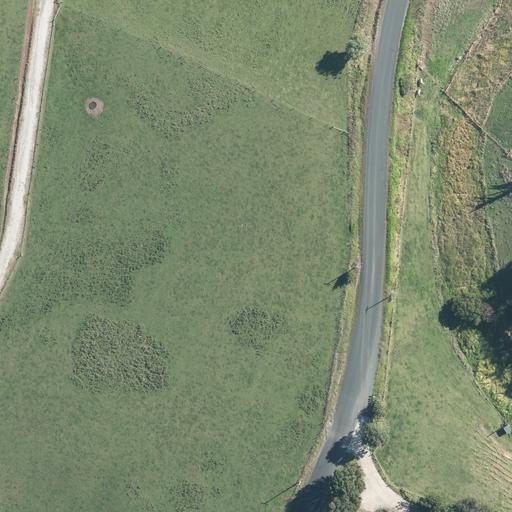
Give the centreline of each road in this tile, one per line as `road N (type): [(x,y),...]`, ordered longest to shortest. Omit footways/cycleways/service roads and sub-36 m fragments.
road 1 (unclassified): [(304,511),(345,429),(366,349),(382,109),(400,0)]
road 2 (unknown): [(350,409),(378,484),(423,511)]
